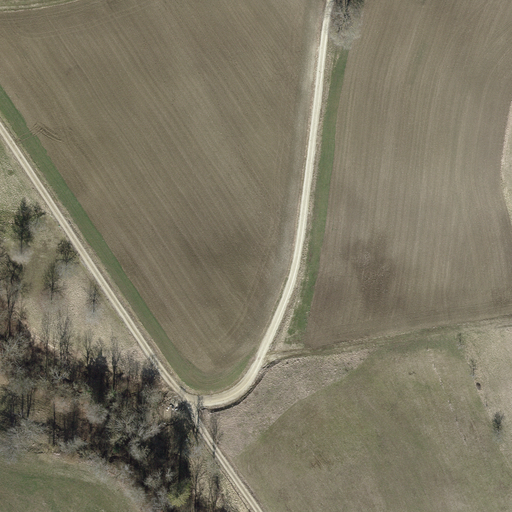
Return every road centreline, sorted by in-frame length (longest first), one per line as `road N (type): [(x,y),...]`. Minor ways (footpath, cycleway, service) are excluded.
road 1 (track): [(175,394),(223,406),(253,383),(297,284),(331,0)]
road 2 (track): [(0,140),(251,511)]
